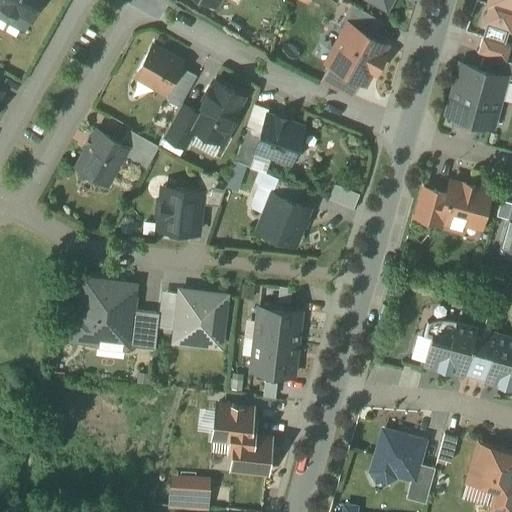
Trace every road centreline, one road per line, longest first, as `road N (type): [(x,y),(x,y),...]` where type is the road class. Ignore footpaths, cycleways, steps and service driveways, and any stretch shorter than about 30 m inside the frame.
road 1 (residential): [(407,134),(291,84),(137,0)]
road 2 (tertiary): [(407,134),(332,393)]
road 3 (residential): [(20,210),(137,0)]
road 4 (residential): [(203,260),(87,249),(20,210)]
road 5 (residential): [(511,419),(407,394),(332,393)]
road 6 (residential): [(85,0),(0,146)]
road 7 (tertiary): [(448,0),(407,134)]
road 8 (tertiary): [(332,393),(296,511)]
